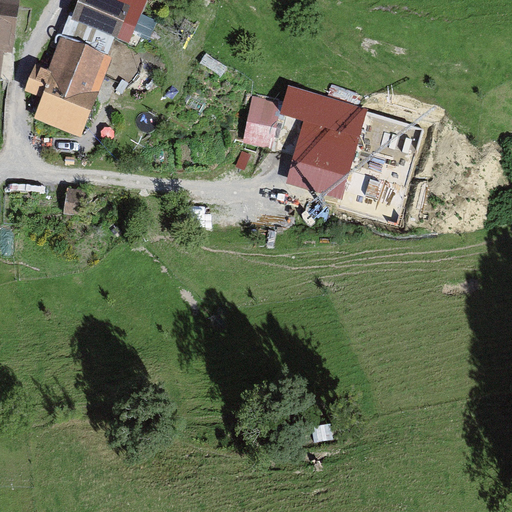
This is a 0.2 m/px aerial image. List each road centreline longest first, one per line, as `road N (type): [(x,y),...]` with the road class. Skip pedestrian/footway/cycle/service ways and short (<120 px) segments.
road 1 (track): [(18,170),(254,198)]
road 2 (track): [(64,0),(26,65),(18,170)]
